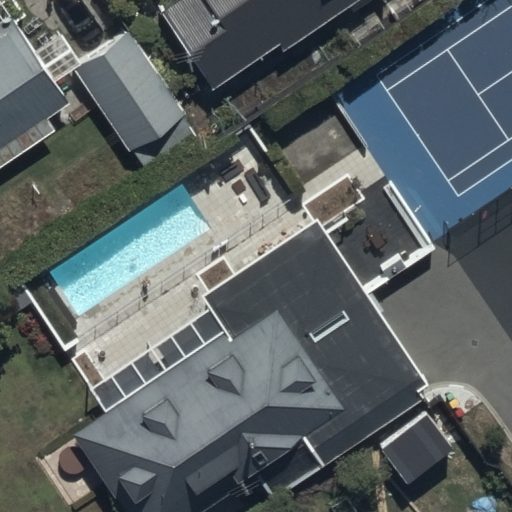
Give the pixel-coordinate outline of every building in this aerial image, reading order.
[(149,0),(215,98),(362,0),(149,0)] [(0,157),(71,110),(10,20),(0,26),(0,157)] [(72,69),(128,153),(184,116),(128,32),(72,69)] [(272,496),(318,465),(433,388),(319,218),(203,295),(229,333),(183,364),(70,439),(119,511),(204,511),(258,476),(272,496)] [(381,447),(409,484),(455,449),(427,412),(381,447)]
